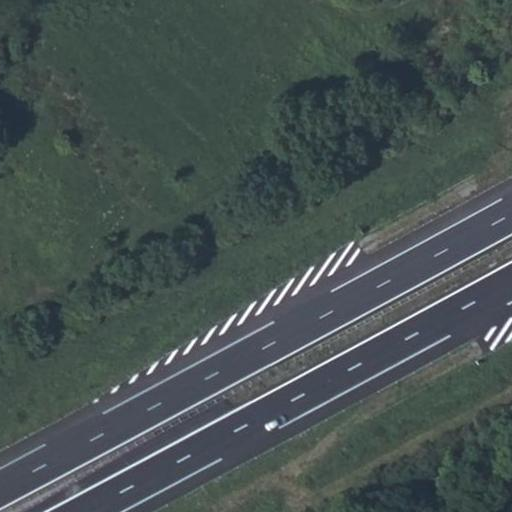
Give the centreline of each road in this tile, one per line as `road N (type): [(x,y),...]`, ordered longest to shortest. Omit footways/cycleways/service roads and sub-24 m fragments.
road 1 (motorway): [(511,213),(0,488)]
road 2 (motorway): [(84,511),(511,281)]
